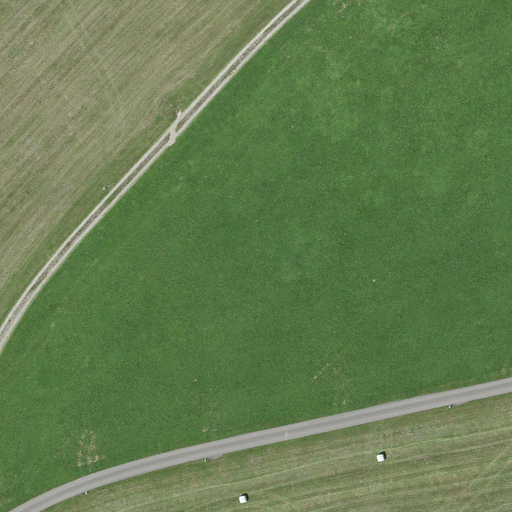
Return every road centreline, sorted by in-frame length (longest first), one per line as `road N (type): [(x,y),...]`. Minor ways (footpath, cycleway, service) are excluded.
road 1 (unclassified): [(511,383),(133,468),(27,511)]
road 2 (track): [(0,342),(62,254),(302,0)]
